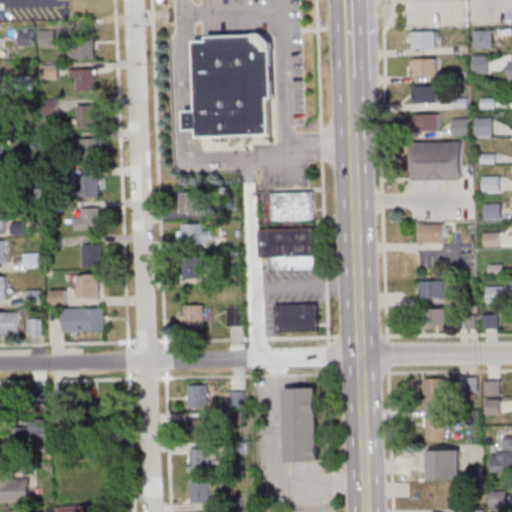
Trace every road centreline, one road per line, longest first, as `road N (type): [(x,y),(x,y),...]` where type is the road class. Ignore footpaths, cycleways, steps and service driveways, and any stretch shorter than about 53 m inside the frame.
road 1 (residential): [(155,511),(135,0)]
road 2 (secondary): [(370,511),(358,110)]
road 3 (residential): [(365,355),(0,365)]
road 4 (residential): [(511,352),(365,355)]
